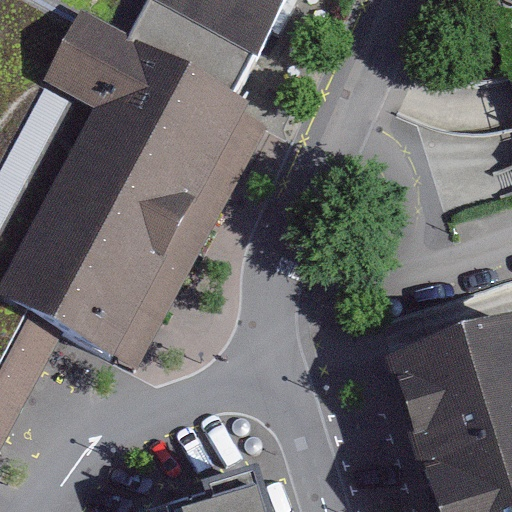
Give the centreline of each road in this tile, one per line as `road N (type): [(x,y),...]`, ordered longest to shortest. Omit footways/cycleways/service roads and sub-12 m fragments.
road 1 (residential): [(388,0),(283,263),(274,313),(279,370)]
road 2 (residential): [(46,511),(78,467),(134,421),(279,370)]
road 3 (residential): [(279,370),(324,511)]
